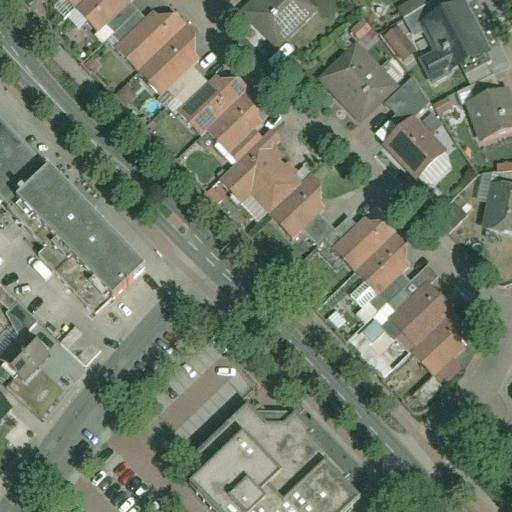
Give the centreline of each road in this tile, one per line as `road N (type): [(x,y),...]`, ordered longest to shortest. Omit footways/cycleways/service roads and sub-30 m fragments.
road 1 (residential): [(511,321),(188,0)]
road 2 (residential): [(219,263),(97,379),(0,511)]
road 3 (tertiary): [(219,263),(0,40)]
road 4 (tertiary): [(413,467),(219,263)]
road 5 (residential): [(413,467),(511,335)]
